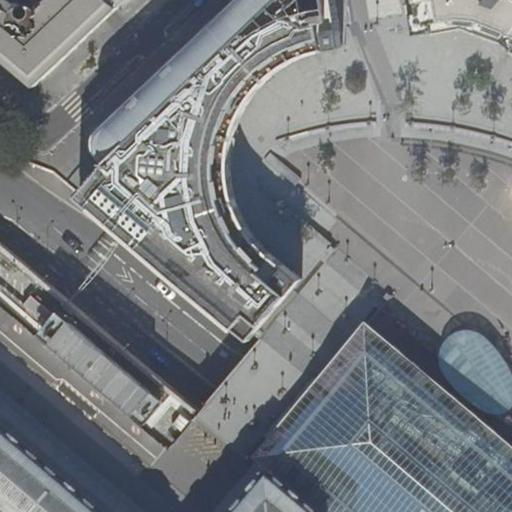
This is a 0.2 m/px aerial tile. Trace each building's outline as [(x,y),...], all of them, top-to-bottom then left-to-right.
[(0,0),(0,54),(19,71),(19,72),(37,87),(59,66),(101,26),(122,6),(115,0),(51,0),(50,1),(48,0),(44,0),(38,6),(34,3),(32,5),(28,3),(27,3),(24,4),(22,5),(15,0),(0,0)] [(211,305),(251,338),(297,291),(304,278),(272,251),(258,238),(248,222),(242,208),(236,191),(233,174),(233,159),(239,130),(242,121),(252,99),(265,83),(278,72),(305,57),(341,48),(339,33),(340,33),(335,0),(237,0),(189,45),(173,60),(148,85),(103,126),(107,130),(105,152),(101,152),(105,156),(108,159),(109,161),(109,162),(106,162),(108,165),(106,165),(106,167),(105,167),(99,174),(81,195),(128,235),(211,305)] [(511,0),(408,0),(414,37),(463,30),(505,44),(511,49),(511,0)] [(0,511),(511,511),(511,450),(496,437),(454,401),(397,352),(368,328),(360,337),(353,345),(336,366),(321,384),(272,443),(259,457),(255,462),(265,471),(271,476),(240,511),(137,511),(47,435),(0,395),(0,511)] [(443,361),(442,365),(457,378),(461,381),(465,384),(506,419),(511,416),(511,415),(511,375),(502,361),(493,350),(485,343),(478,339),(470,338),(463,338),(458,340),(452,344),(449,347),(445,352),(444,357),(443,361)]
